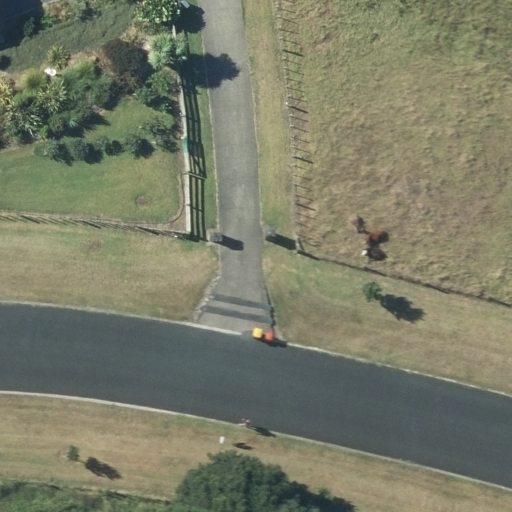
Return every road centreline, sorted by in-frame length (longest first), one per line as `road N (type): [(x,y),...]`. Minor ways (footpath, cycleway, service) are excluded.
road 1 (unclassified): [(0,352),(276,361),(511,440)]
road 2 (track): [(234,359),(235,61),(224,0)]
